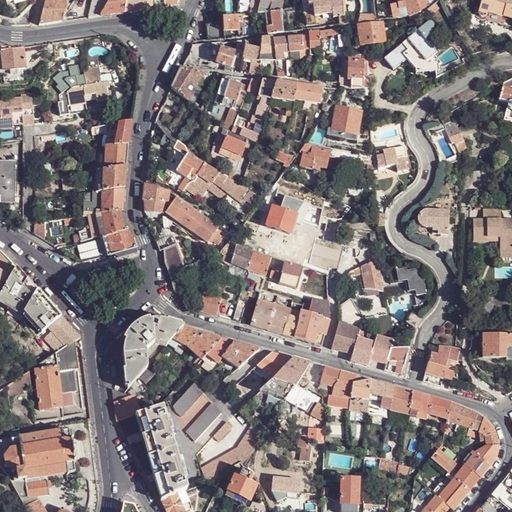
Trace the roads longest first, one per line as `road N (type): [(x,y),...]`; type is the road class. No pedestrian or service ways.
road 1 (residential): [(412,384),(423,336),(447,300),(443,271),(397,237),(392,223),(426,170),(413,123),(425,103),(511,62)]
road 2 (tertiary): [(160,55),(134,193),(151,259)]
road 3 (residential): [(412,384),(271,345)]
road 4 (residential): [(271,345),(186,321),(147,292)]
road 5 (tertiary): [(0,33),(131,27)]
road 6 (tertiary): [(100,340),(108,459)]
